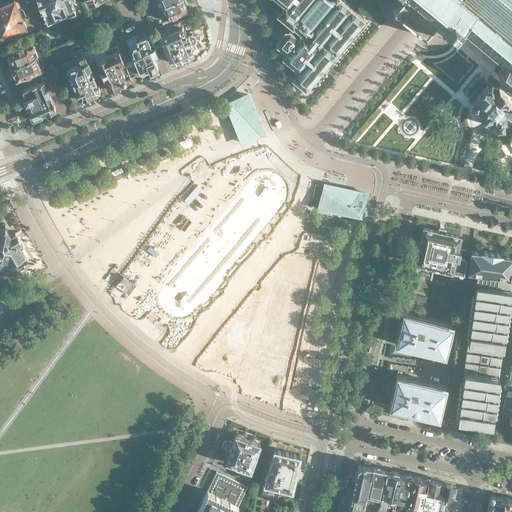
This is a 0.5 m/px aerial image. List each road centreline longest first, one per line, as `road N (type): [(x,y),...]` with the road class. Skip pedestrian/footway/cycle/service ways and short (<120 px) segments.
road 1 (residential): [(353,426),(408,195),(511,219)]
road 2 (residential): [(232,0),(238,44),(214,78),(186,79),(14,151)]
road 3 (residential): [(174,511),(229,411),(322,444),(307,511)]
road 4 (unknown): [(351,222),(299,436)]
road 5 (residential): [(348,444),(475,475)]
road 6 (residential): [(479,453),(353,426)]
